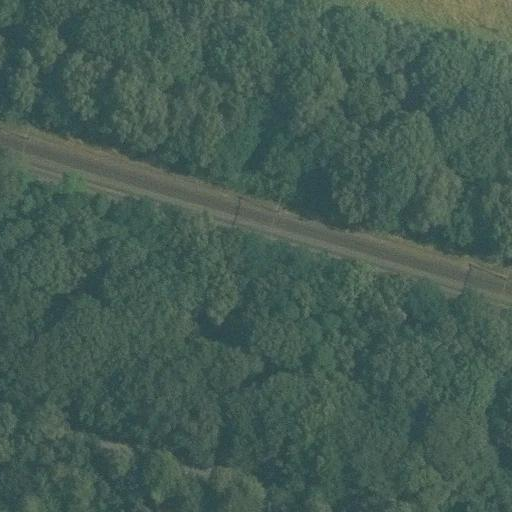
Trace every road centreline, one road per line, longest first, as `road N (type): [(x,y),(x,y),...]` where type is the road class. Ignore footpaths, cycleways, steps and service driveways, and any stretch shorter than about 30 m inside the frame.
road 1 (track): [(121,0),(511,133)]
road 2 (unclassified): [(0,420),(357,511)]
